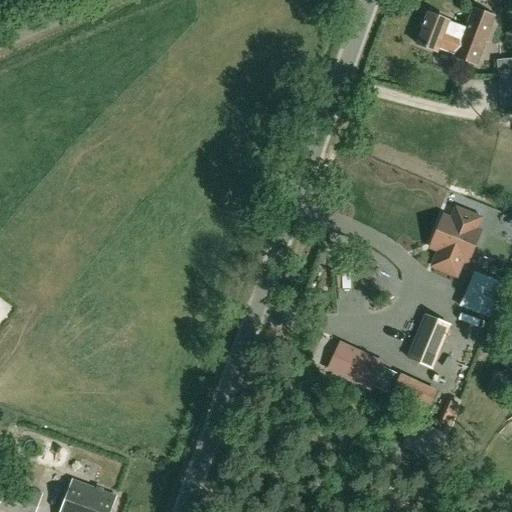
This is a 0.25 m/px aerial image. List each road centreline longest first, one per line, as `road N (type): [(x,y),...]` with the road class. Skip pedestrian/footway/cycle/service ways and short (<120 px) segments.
road 1 (unclassified): [(186,511),(367,0)]
road 2 (unknown): [(336,85),(511,125)]
